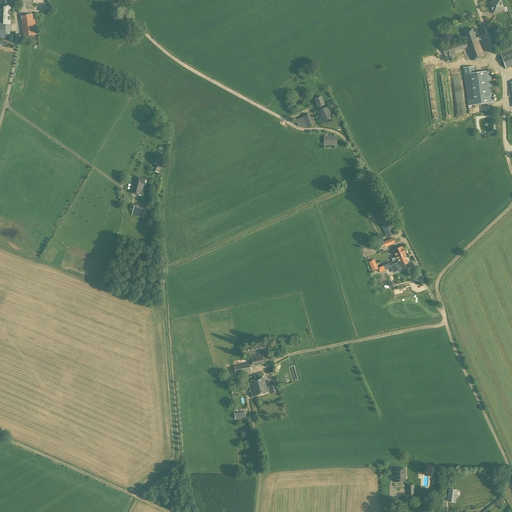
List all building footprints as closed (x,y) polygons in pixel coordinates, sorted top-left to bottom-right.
[(506,7),(503,8),(500,0),(497,0),(496,0),(497,2),(490,4),(493,12),(499,9),(500,11),(504,10),(505,12),(508,11),(506,7)] [(0,37),(8,38),(9,5),(0,7),(0,37)] [(30,14),(22,15),(22,16),(20,16),(20,18),(23,37),(37,35),(35,19),(33,20),(32,14),(30,15),(30,14)] [(450,62),(455,61),(452,53),(468,47),(469,48),(473,61),(485,57),(478,38),(477,39),(473,29),(464,32),(468,41),(465,42),(465,41),(442,49),(444,55),(447,54),(450,62)] [(499,47),(500,49),(506,69),(511,66),(511,46),(507,48),(506,45),(499,47)] [(473,67),(463,68),(468,106),(493,102),(489,71),(474,73),(473,67)] [(302,94),(298,96),(298,94),(292,97),(286,101),(288,104),(291,102),(292,105),(301,100),(304,98),(302,94)] [(314,99),(318,107),(319,110),(318,111),(322,121),(331,117),(327,107),(325,108),(324,105),(321,97),(314,99)] [(295,120),(297,126),(308,128),(313,126),(309,114),(308,115),(307,113),(304,115),(304,116),(303,116),(303,117),(295,120)] [(337,146),(337,136),(324,135),(323,145),(337,146)] [(154,164),(156,165),(154,171),(159,173),(159,171),(161,172),(165,163),(163,162),(164,161),(157,158),(154,164)] [(133,176),(132,181),(133,181),(130,193),(141,195),(144,184),(145,184),(146,180),(134,177),(133,176)] [(146,219),(149,209),(145,208),(134,205),(132,215),(143,218),(146,219)] [(395,234),(385,214),(383,215),(381,211),(374,215),(376,219),(377,218),(387,238),(395,234)] [(382,237),(373,240),(376,248),(384,245),(385,247),(395,243),(393,238),(383,242),(382,237)] [(392,250),(395,257),(405,253),(402,246),(392,250)] [(406,256),(405,253),(395,257),(396,260),(398,260),(399,262),(392,265),(395,272),(401,269),(400,267),(408,263),(405,257),(406,256)] [(368,262),(373,271),(379,269),(374,259),(368,262)] [(241,346),(243,357),(266,352),(264,341),(241,346)] [(270,356),(267,354),(251,357),(253,366),(265,364),(264,363),(271,362),(270,356)] [(235,373),(250,370),(248,361),(233,364),(235,373)] [(267,391),(266,388),(263,377),(251,380),(255,396),(267,392),(267,391)] [(268,387),(266,388),(267,391),(270,391),(271,394),(278,392),(275,384),(267,386),(268,387)] [(393,469),(394,482),(405,481),(405,469),(393,469)] [(447,502),(455,503),(457,490),(449,489),(447,502)]
